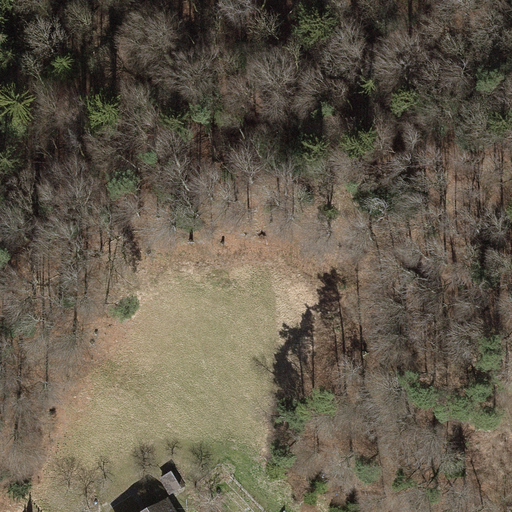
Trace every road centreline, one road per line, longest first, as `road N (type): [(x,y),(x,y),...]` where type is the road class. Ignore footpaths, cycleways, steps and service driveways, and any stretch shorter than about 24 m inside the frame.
road 1 (motorway): [(0,154),(511,258)]
road 2 (motorway): [(511,86),(87,0)]
